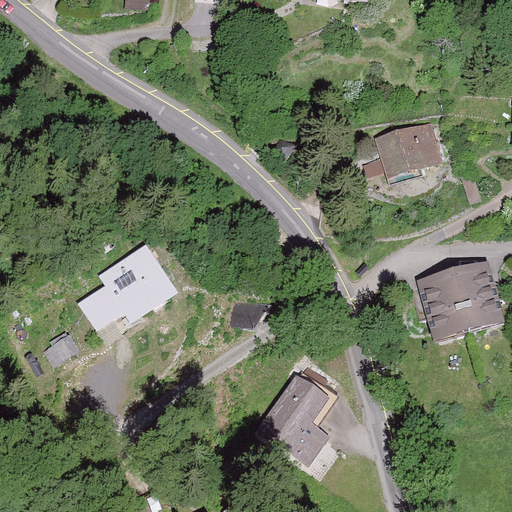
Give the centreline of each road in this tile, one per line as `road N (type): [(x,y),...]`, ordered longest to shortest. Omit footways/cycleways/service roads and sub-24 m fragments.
road 1 (residential): [(0,0),(246,178),(298,229),(344,303)]
road 2 (unknown): [(68,55),(290,13)]
road 3 (residential): [(344,303),(398,511)]
road 4 (residential): [(344,303),(409,259),(511,248)]
